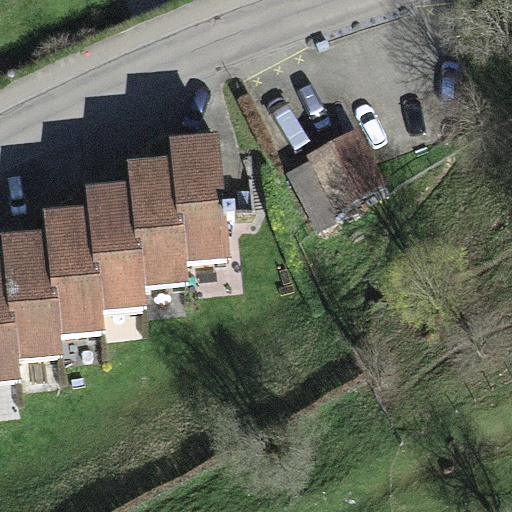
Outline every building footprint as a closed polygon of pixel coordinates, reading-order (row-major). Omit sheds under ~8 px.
[(349,138),(289,172),(316,221),(376,187),(349,138)] [(220,145),(169,149),(170,172),(176,237),(186,236),(189,270),(229,267),(220,145)] [(170,172),(129,174),(131,194),(135,252),(146,251),(149,294),(190,291),(189,270),(186,236),(176,237),(170,172)] [(131,194),(87,197),(89,220),(93,283),(103,282),(105,316),(150,313),(149,294),(146,251),(135,252),(131,194)] [(89,220),(46,223),(48,242),(52,309),(62,308),(64,344),(106,341),(105,316),(103,282),(93,283),(89,220)] [(48,242),(3,245),(4,270),(8,325),(18,324),(21,368),(65,365),(64,344),(62,308),(52,309),(48,242)] [(4,270),(0,270),(0,393),(24,392),(21,368),(18,324),(8,325),(4,270)]
